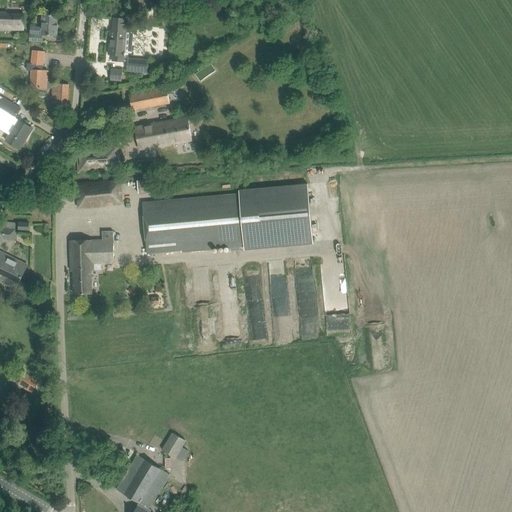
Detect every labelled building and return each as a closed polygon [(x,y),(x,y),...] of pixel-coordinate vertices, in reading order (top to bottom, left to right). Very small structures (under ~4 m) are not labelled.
[(132,10),(145,6),(143,0),(133,0),(130,1),(132,10)] [(0,29),(24,30),(24,14),(6,14),(6,12),(0,12),(0,29)] [(42,27),(31,26),(30,41),(42,42),(43,35),(57,36),(59,15),(43,14),(42,27)] [(109,54),(113,55),(113,61),(124,61),(126,32),(124,31),(125,19),(114,18),(113,31),(111,30),(109,54)] [(2,33),(1,39),(15,42),(17,36),(2,33)] [(31,87),(48,88),(48,81),(47,81),(48,71),(42,70),(43,65),(45,51),(32,50),(31,63),(28,63),(27,70),(32,70),(31,87)] [(148,59),(127,58),(126,70),(147,71),(148,59)] [(54,82),(48,81),(48,88),(53,88),(51,104),(57,105),(56,107),(63,108),(63,105),(67,106),(69,84),(54,83),(54,82)] [(132,111),(142,109),(170,104),(167,87),(129,94),(132,111)] [(0,95),(0,109),(1,110),(0,111),(0,127),(0,128),(10,134),(9,134),(6,140),(11,143),(19,149),(32,128),(23,123),(18,120),(15,118),(21,108),(4,98),(0,95)] [(140,149),(149,148),(192,140),(187,118),(135,127),(140,149)] [(78,173),(88,172),(119,170),(117,145),(76,148),(78,173)] [(139,193),(168,190),(166,177),(138,180),(139,193)] [(79,208),(89,207),(120,204),(118,180),(76,184),(79,208)] [(239,193),(143,202),(148,253),(244,244),(244,250),(313,244),(308,183),(282,186),(239,190),(239,193)] [(0,243),(4,239),(9,239),(10,223),(0,222),(0,243)] [(29,230),(29,223),(19,222),(18,230),(29,230)] [(74,294),(84,294),(92,293),(91,270),(102,270),(102,264),(115,263),(114,231),(102,231),(102,239),(70,241),(71,271),(73,271),(74,294)] [(0,280),(16,288),(27,265),(0,251),(0,280)] [(319,327),(316,265),(303,266),(306,328),(319,327)] [(160,304),(160,296),(152,296),(152,304),(160,304)] [(31,377),(21,371),(15,381),(25,388),(24,388),(32,393),(40,380),(32,376),(31,377)] [(163,448),(176,456),(186,438),(173,431),(163,448)] [(133,511),(149,511),(150,509),(148,508),(168,474),(137,455),(116,489),(139,503),(133,511)]
